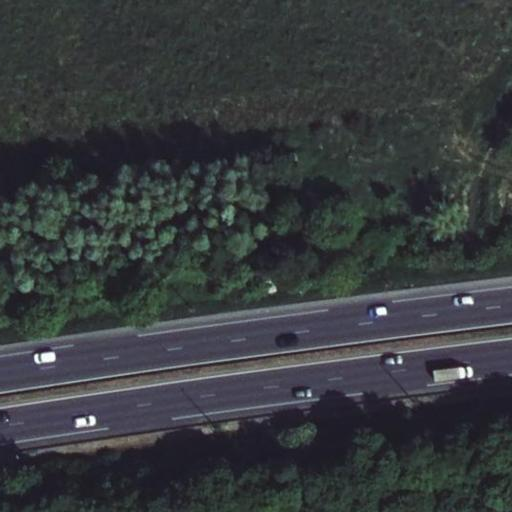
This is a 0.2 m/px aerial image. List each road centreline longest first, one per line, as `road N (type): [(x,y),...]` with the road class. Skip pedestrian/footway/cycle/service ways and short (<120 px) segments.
road 1 (trunk): [(511,305),(0,374)]
road 2 (trunk): [(0,425),(511,356)]
